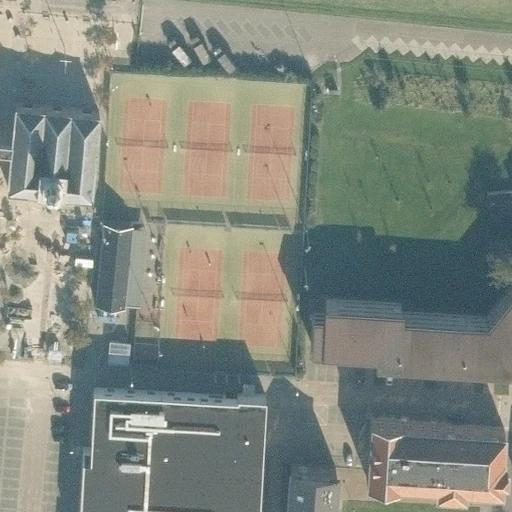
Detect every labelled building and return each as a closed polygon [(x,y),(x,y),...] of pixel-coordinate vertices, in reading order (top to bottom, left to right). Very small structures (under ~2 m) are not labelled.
[(91,192),(99,119),(100,109),(16,101),(13,130),(12,141),(8,184),(32,186),(32,187),(63,190),(91,192)] [(0,128),(0,139),(12,141),(13,130),(0,128)] [(124,302),(124,301),(137,302),(144,225),(132,224),(132,218),(106,216),(105,220),(104,220),(96,299),(124,302)] [(508,360),(511,354),(511,282),(487,314),(402,309),(402,302),(326,297),(325,297),(324,314),(314,314),(314,307),(313,307),(311,340),(312,341),(367,344),(367,340),(372,340),(376,340),(375,352),(376,352),(484,359),(484,358),(485,358),(508,360)] [(108,359),(128,361),(130,339),(110,337),(108,359)] [(258,511),(262,460),(266,392),(238,391),(237,397),(225,397),(225,393),(155,389),(94,385),(91,445),(84,444),(79,511),(258,511)] [(398,477),(398,476),(437,479),(437,486),(464,488),(465,481),(501,484),(503,450),(502,450),(504,425),(402,418),(402,417),(371,415),(370,425),(369,446),(368,466),(368,467),(367,475),(398,477)] [(332,511),(334,497),(336,465),(336,464),(331,464),(321,463),(312,462),(303,462),(294,461),(292,461),(287,511),(332,511)]
